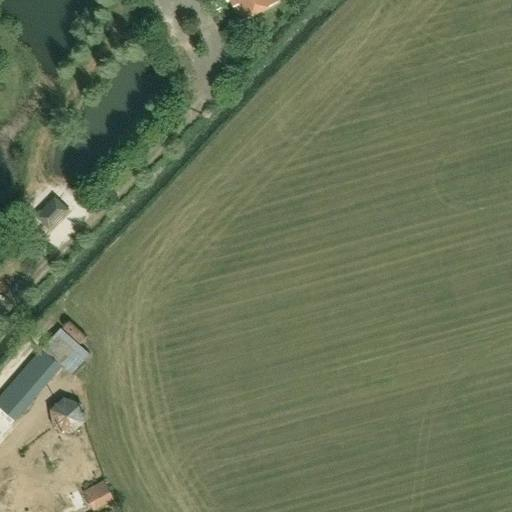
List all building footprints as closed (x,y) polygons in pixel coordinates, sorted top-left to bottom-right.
[(277,0),(229,0),(242,22),(279,3),(277,0)] [(31,225),(25,231),(37,242),(56,222),(45,211),(37,219),(39,221),(34,227),(31,225)] [(61,328),(43,349),(42,348),(0,396),(0,408),(15,422),(63,368),(72,375),(91,355),(61,328)] [(0,474),(15,494),(50,469),(23,432),(0,448),(0,474)] [(75,491),(97,470),(80,452),(39,490),(51,503),(70,485),(75,491)] [(104,481),(86,491),(83,492),(83,493),(92,511),(93,511),(115,501),(104,481)]
